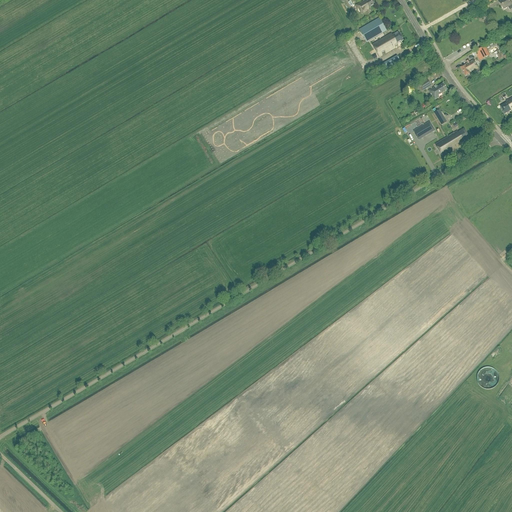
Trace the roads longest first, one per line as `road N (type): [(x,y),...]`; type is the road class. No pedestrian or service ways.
road 1 (unclassified): [(0,437),(500,139)]
road 2 (tertiary): [(500,139),(444,72),(401,0)]
